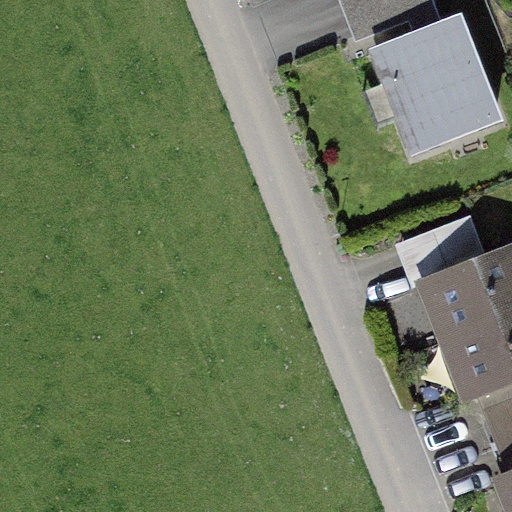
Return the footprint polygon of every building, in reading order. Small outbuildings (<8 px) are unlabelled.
[(477,127),(424,0),(332,0),(399,159),(477,127)] [(422,264),(475,243),(466,220),(413,241),(422,264)] [(511,249),(424,285),(446,341),(511,314),(511,249)] [(511,379),(511,314),(446,341),(468,397),(511,379)] [(511,400),(480,413),(489,437),(511,427),(511,400)] [(498,460),(511,454),(511,427),(489,437),(498,460)] [(511,508),(511,476),(501,481),(511,508)]
